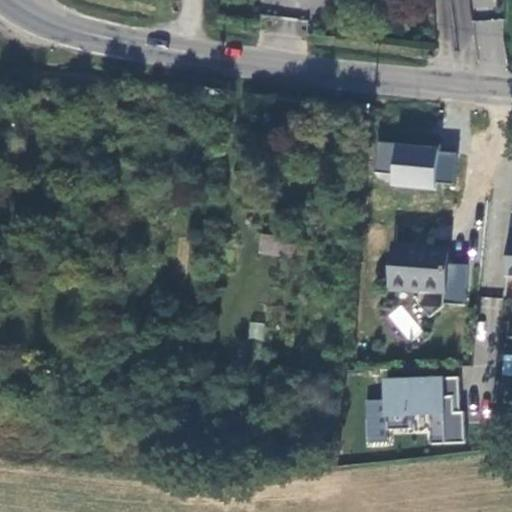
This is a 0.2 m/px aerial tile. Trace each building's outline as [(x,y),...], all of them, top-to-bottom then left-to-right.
[(501,20),(477,21),(477,36),(501,35),(501,20)] [(389,186),(437,190),(438,183),(455,184),(458,148),(376,140),(374,169),(390,171),(389,186)] [(511,215),(506,215),(500,279),(511,280),(511,215)] [(277,255),(277,235),(258,235),(258,254),(277,255)] [(389,244),(384,290),(424,293),(429,248),(389,244)] [(441,249),(429,248),(424,293),(437,295),(441,249)] [(399,303),(385,316),(411,343),(425,329),(399,303)] [(249,321),(247,338),(262,340),(265,324),(249,321)] [(511,375),(511,354),(502,354),(500,375),(511,375)] [(461,376),(381,377),(382,399),(365,400),(365,443),(388,443),(388,426),(424,426),(424,443),(461,443),(461,376)]
